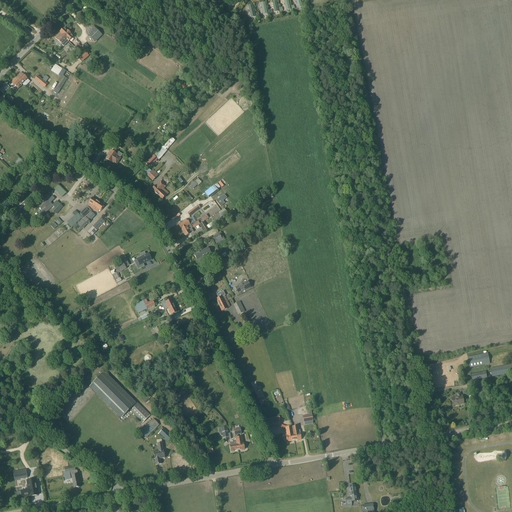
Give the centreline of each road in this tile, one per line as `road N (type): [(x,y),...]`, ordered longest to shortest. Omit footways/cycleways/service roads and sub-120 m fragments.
road 1 (unclassified): [(276,464),(143,210),(0,110)]
road 2 (unclassified): [(276,464),(511,423)]
road 3 (residential): [(118,493),(276,464)]
road 4 (residential): [(118,493),(0,408)]
